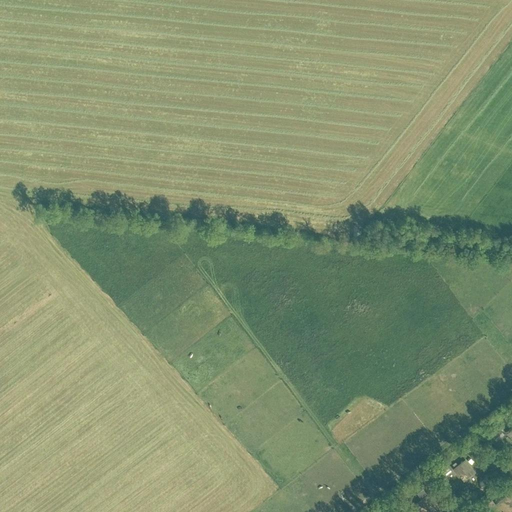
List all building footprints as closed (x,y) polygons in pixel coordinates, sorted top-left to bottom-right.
[(500,429),(493,435),(497,440),(504,434),(500,429)] [(463,480),(474,471),(465,459),(453,468),(463,480)] [(445,464),(441,468),(446,474),(451,470),(445,464)] [(419,511),(429,511),(435,508),(422,489),(416,493),(421,499),(414,504),(419,511)] [(503,511),(509,511),(511,510),(511,500),(507,494),(496,503),(503,511)]
